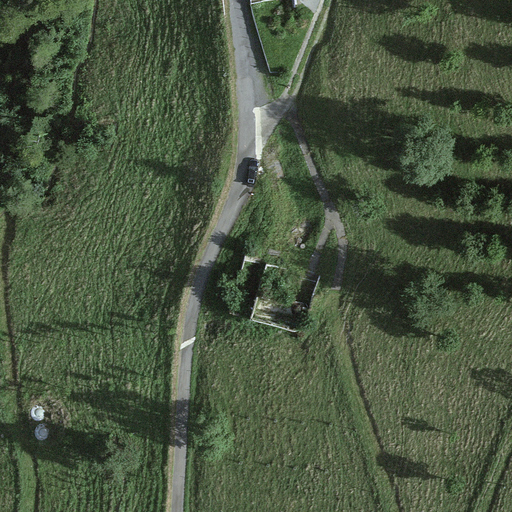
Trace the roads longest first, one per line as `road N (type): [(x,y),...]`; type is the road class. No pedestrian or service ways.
road 1 (track): [(177,511),(191,320),(241,185),(248,135)]
road 2 (track): [(289,98),(339,227),(337,290)]
road 3 (track): [(248,135),(233,0)]
